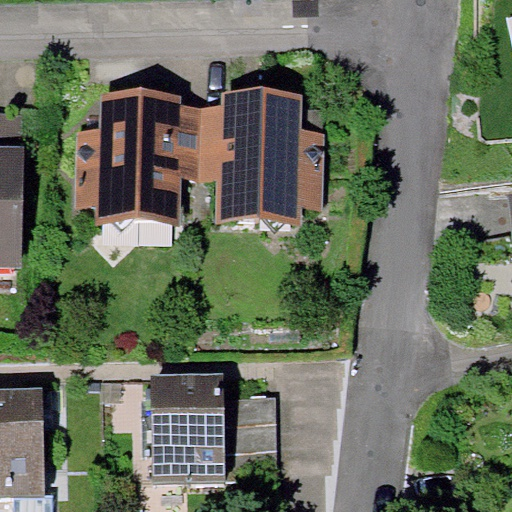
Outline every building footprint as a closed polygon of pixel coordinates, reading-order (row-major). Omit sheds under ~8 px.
[(177,108),(96,108),(96,144),(73,144),(72,209),(89,222),(88,237),(162,239),(164,192),(218,194),(217,236),(248,237),(330,238),(331,135),(306,135),(306,105),(211,104),(211,120),(177,119),(177,108)] [(0,283),(10,284),(17,122),(0,121),(0,283)] [(129,381),(104,382),(104,405),(109,405),(130,404),(129,381)] [(220,392),(151,394),(153,503),(281,500),(279,414),(221,415),(220,392)] [(48,511),(45,402),(0,403),(0,511),(48,511)] [(130,425),(130,404),(109,405),(109,426),(130,425)]
